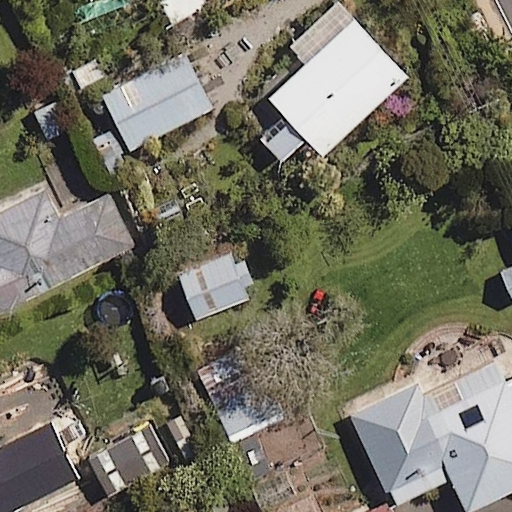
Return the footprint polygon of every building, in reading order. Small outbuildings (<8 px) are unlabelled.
[(208,2),(206,0),(158,0),(172,22),(208,2)] [(406,72),(339,0),(333,0),(291,40),(306,57),(243,115),(281,155),(304,134),(320,151),(406,72)] [(211,104),(184,51),(102,90),(128,144),(211,104)] [(56,88),(27,100),(44,140),(72,128),(56,88)] [(59,213),(44,182),(0,203),(0,306),(134,241),(109,189),(59,213)] [(243,254),(236,257),(233,249),(177,270),(194,313),(249,292),(246,284),(253,281),(243,254)] [(511,262),(500,266),(510,297),(511,296),(511,262)] [(511,483),(511,357),(502,337),(349,408),(392,500),(450,473),(465,506),(511,483)] [(274,419),(248,362),(205,382),(231,438),(274,419)] [(159,465),(140,428),(88,455),(107,491),(159,465)] [(0,465),(0,464),(0,511),(2,511),(65,483),(47,444),(0,465)] [(391,511),(386,499),(359,511),(391,511)]
